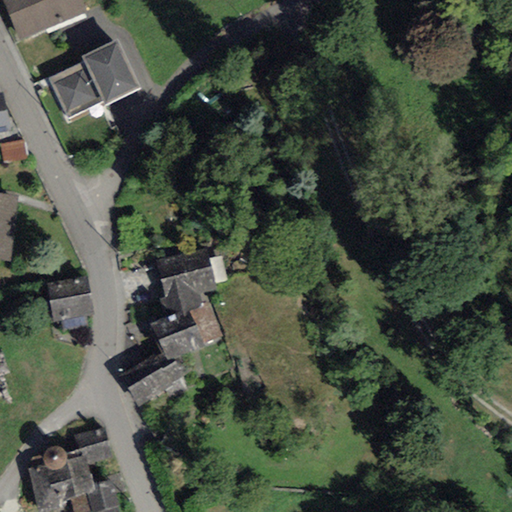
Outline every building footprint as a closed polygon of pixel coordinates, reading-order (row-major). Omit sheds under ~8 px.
[(2,0),(21,41),(86,12),(81,0),(2,0)] [(140,88),(117,40),(82,56),(84,62),(48,79),(68,118),(103,101),(105,105),(140,88)] [(0,130),(10,128),(2,93),(0,93),(0,130)] [(22,140),(1,143),(3,161),(25,158),(22,140)] [(0,200),(0,260),(8,261),(14,202),(0,200)] [(207,249),(157,260),(166,300),(159,301),(162,317),(189,310),(209,306),(206,295),(217,293),(207,249)] [(46,284),(53,321),(94,315),(87,277),(46,284)] [(203,343),(222,337),(209,306),(189,310),(203,343)] [(189,354),(205,347),(203,343),(189,310),(162,317),(149,323),(161,353),(166,363),(175,359),(189,354)] [(170,400),(187,391),(181,379),(186,376),(175,359),(166,363),(161,353),(121,376),(139,408),(165,392),(170,400)] [(102,429),(75,436),(81,457),(85,456),(87,464),(110,458),(102,429)] [(43,457),(43,461),(45,465),(27,470),(39,511),(56,511),(71,508),(69,499),(95,491),(93,485),(85,456),(81,457),(68,460),(66,457),(64,452),(61,448),(56,446),(52,447),(48,449),(45,453),(43,457)] [(119,511),(108,479),(93,485),(95,491),(69,499),(71,508),(72,511),(119,511)]
